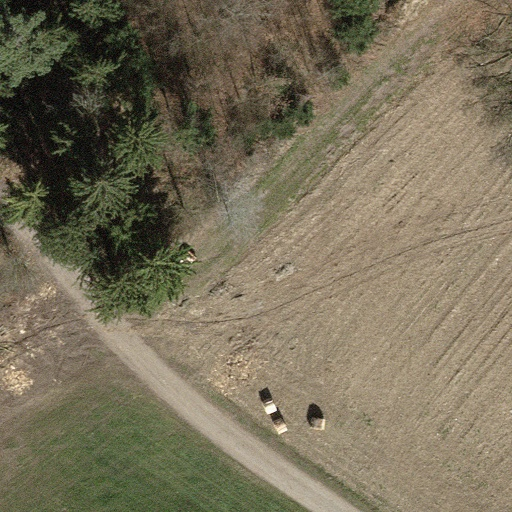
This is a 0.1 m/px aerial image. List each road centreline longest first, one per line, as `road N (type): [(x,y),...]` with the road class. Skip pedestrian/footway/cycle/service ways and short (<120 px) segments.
road 1 (track): [(482,0),(119,333),(0,390)]
road 2 (track): [(0,194),(187,403),(340,511)]
